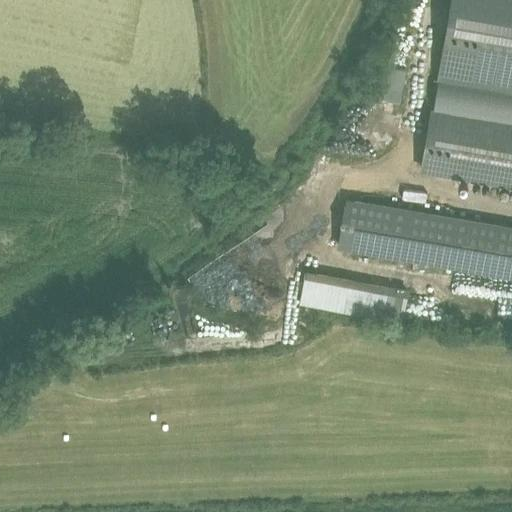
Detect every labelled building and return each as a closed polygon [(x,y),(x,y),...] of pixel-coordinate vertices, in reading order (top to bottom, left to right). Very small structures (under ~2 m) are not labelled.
[(511,0),(450,0),(437,78),(438,79),(511,90),(511,0)] [(382,65),(370,110),(388,115),(392,101),(407,105),(415,74),(382,65)] [(511,90),(438,79),(433,107),(436,108),(511,121),(511,90)] [(426,130),(419,170),(431,172),(454,176),(511,185),(511,121),(436,108),(432,131),(426,130)] [(358,125),(354,137),(391,149),(395,137),(358,125)] [(511,204),(475,196),(473,205),(511,212),(511,204)] [(457,269),(466,219),(347,199),(338,249),(457,269)] [(499,223),(466,219),(457,269),(490,274),(499,223)] [(511,225),(499,223),(490,274),(511,278),(511,225)] [(311,277),(307,305),(392,317),(396,289),(311,277)] [(396,296),(395,311),(408,313),(410,297),(396,296)]
